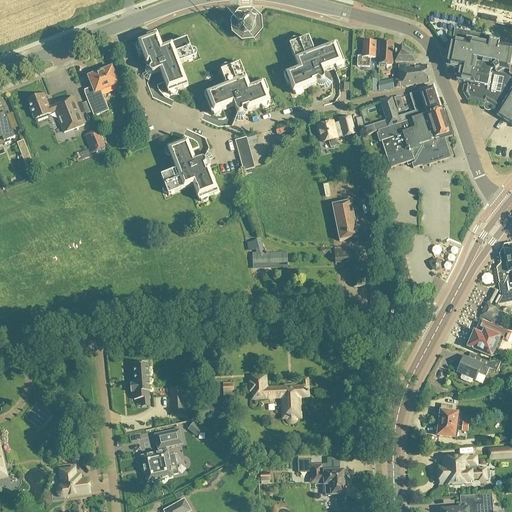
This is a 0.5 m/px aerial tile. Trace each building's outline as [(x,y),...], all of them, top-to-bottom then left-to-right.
[(242,17),(237,23),(238,31),(244,36),(252,35),(257,29),(256,21),(250,16),(246,16),(242,17)] [(493,108),(493,107),(499,110),(496,114),(511,124),(511,56),(511,55),(511,50),(498,48),(499,43),(490,41),(491,37),(475,34),(454,29),(450,50),(450,52),(447,69),(456,71),(455,75),(458,76),(457,79),(458,79),(458,81),(466,83),(464,94),(468,101),(485,104),(484,106),(488,107),(493,108)] [(195,59),(194,57),(195,57),(195,56),(196,56),(196,55),(196,54),(197,53),(196,52),(196,51),(195,51),(195,50),(194,50),(193,49),(192,49),(191,50),(191,49),(187,39),(176,43),(163,48),(157,33),(146,37),(147,39),(138,43),(139,44),(138,45),(137,46),(136,46),(136,47),(136,48),(136,50),(137,50),(137,51),(138,52),(139,52),(140,52),(142,52),(143,55),(146,64),(147,66),(146,68),(146,70),(146,72),(146,74),(143,75),(144,77),(145,79),(146,79),(147,80),(149,82),(152,74),(154,74),(155,74),(160,72),(161,75),(164,83),(168,92),(177,89),(188,85),(180,64),(192,60),(195,59)] [(309,38),(299,42),(297,40),(296,39),(295,39),(294,39),(293,40),(292,40),(291,41),(291,42),(291,43),(291,45),(290,45),(290,47),(299,70),(284,75),(288,85),(290,85),(292,91),(293,94),(304,90),(317,85),(319,86),(320,87),(322,87),(324,86),(326,90),(327,89),(328,89),(330,87),(331,86),(332,84),(325,79),(324,78),(322,72),(328,70),(334,68),(343,64),(342,61),(340,57),(335,45),(330,47),(315,53),(309,38)] [(363,42),(363,57),(358,57),(358,67),(370,67),(370,58),(376,58),(376,43),(363,42)] [(380,42),(379,59),(379,64),(379,65),(393,65),(394,43),(380,42)] [(395,63),(415,64),(415,54),(402,45),(396,55),(395,63)] [(241,64),(230,68),(229,67),(228,66),(227,66),(227,65),(225,66),(224,67),(223,67),(223,68),(222,69),(222,71),(221,72),(222,74),(227,87),(205,95),(205,97),(212,115),(223,111),(230,108),(234,106),(237,112),(237,113),(238,113),(239,114),(235,121),(237,122),(238,122),(239,122),(241,122),(244,121),(242,118),(244,117),(246,116),(247,114),(247,112),(262,107),(271,103),(269,100),(264,86),(263,84),(250,89),(244,72),(241,64)] [(395,80),(395,89),(405,87),(429,83),(427,66),(410,69),(409,65),(398,66),(399,70),(400,77),(400,80),(395,80)] [(94,90),(93,90),(84,93),(94,117),(109,111),(101,92),(118,85),(112,68),(89,77),(94,90)] [(369,80),(369,92),(379,92),(379,75),(374,75),(374,80),(369,80)] [(430,89),(409,95),(413,106),(437,98),(434,88),(430,89)] [(49,107),(44,95),(28,101),(35,120),(56,112),(64,133),(84,125),(73,98),(49,107)] [(386,121),(373,125),(376,132),(378,131),(395,126),(395,125),(426,115),(441,111),(437,98),(413,106),(415,112),(398,118),(396,111),(384,115),(386,121)] [(392,98),(380,101),(384,115),(396,111),(392,100),(392,98)] [(4,111),(0,112),(0,138),(2,138),(4,145),(10,142),(9,140),(15,138),(5,113),(5,114),(4,111)] [(379,134),(377,134),(379,143),(381,142),(382,142),(385,151),(386,156),(390,168),(405,164),(411,161),(413,169),(422,166),(421,164),(425,163),(425,165),(448,158),(442,138),(449,136),(442,115),(441,112),(426,116),(426,115),(395,125),(395,126),(378,131),(379,134)] [(322,143),(329,141),(331,148),(337,146),(336,139),(336,138),(344,137),(354,135),(351,118),(341,120),(341,123),(333,125),(333,124),(318,127),(322,143)] [(366,134),(362,118),(355,119),(358,136),(366,134)] [(99,131),(84,136),(91,155),(106,149),(99,131)] [(235,141),(237,147),(248,144),(247,138),(235,141)] [(198,199),(199,199),(199,200),(201,202),(202,203),(203,203),(204,203),(205,202),(206,202),(207,201),(207,199),(207,198),(206,196),(218,192),(212,176),(209,169),(209,168),(210,167),(210,165),(210,163),(210,161),(213,159),(212,157),(211,156),(209,154),(207,153),(204,160),(203,160),(201,161),(196,163),(193,156),(191,151),(187,141),(170,147),(168,148),(168,149),(167,151),(166,152),(166,154),(166,155),(167,156),(168,157),(170,157),(171,157),(176,170),(161,176),(164,183),(165,187),(164,188),(163,189),(163,190),(163,191),(163,192),(164,193),(164,194),(165,194),(166,195),(167,195),(169,195),(169,196),(172,194),(193,186),(197,196),(198,199)] [(237,147),(238,153),(250,150),(248,144),(237,147)] [(252,156),(250,150),(238,153),(240,159),(252,156)] [(21,155),(26,170),(33,168),(27,152),(21,155)] [(252,156),(240,159),(242,165),(253,162),(252,156)] [(255,168),(253,162),(242,165),(243,169),(243,171),(255,168)] [(359,238),(351,201),(332,205),(340,242),(359,238)] [(253,242),(256,254),(253,254),(254,270),(287,269),(287,253),(264,254),(261,240),(253,242)] [(511,244),(505,246),(500,256),(502,264),(498,269),(500,284),(501,287),(502,297),(498,306),(511,303),(511,244)] [(367,248),(335,250),(336,263),(352,261),(354,287),(369,286),(367,248)] [(437,259),(445,258),(445,251),(437,251),(437,259)] [(433,269),(436,271),(440,269),(440,265),(437,261),(431,264),(433,269)] [(139,284),(141,292),(153,289),(150,281),(139,284)] [(498,312),(496,311),(493,309),(493,308),(487,305),(484,311),(482,316),(493,322),(494,321),(503,325),(507,317),(498,312)] [(478,334),(474,332),(468,348),(470,349),(474,351),(474,350),(491,358),(492,357),(496,357),(503,341),(507,342),(510,334),(482,322),(479,329),(480,329),(478,334)] [(476,363),(464,358),(458,372),(463,374),(461,378),(461,380),(470,384),(472,383),(474,379),(476,380),(478,374),(486,377),(490,369),(497,372),(501,362),(489,362),(478,358),(476,363)] [(134,400),(140,400),(150,399),(149,392),(150,392),(148,364),(134,365),(135,384),(130,384),(131,393),(134,393),(134,400)] [(309,398),(309,387),(310,387),(310,380),(303,379),(303,387),(267,389),(266,377),(252,377),(252,383),(250,383),(250,392),(252,392),(253,400),(282,399),(282,420),(287,420),(287,421),(287,422),(288,423),(288,424),(289,424),(290,424),(290,425),(291,425),(292,425),(293,425),(294,424),(295,424),(295,423),(296,423),(296,422),(297,421),(297,419),(301,419),(300,398),(309,398)] [(223,384),(223,393),(235,393),(234,384),(223,384)] [(171,395),(172,406),(184,405),(187,405),(186,394),(183,394),(171,395)] [(221,403),(198,406),(200,419),(223,416),(221,403)] [(439,424),(456,426),(458,414),(451,413),(452,407),(442,406),(441,413),(440,414),(439,418),(440,418),(439,424)] [(189,430),(197,436),(202,430),(194,424),(189,430)] [(438,436),(455,438),(456,426),(439,424),(439,430),(437,430),(437,434),(438,435),(438,436)] [(143,457),(142,457),(142,458),(144,466),(143,466),(145,474),(146,474),(147,482),(147,483),(149,483),(148,482),(156,481),(157,483),(165,481),(164,479),(172,477),(173,477),(173,476),(171,467),(177,465),(175,455),(169,457),(168,453),(168,451),(166,452),(166,448),(182,444),(179,430),(155,436),(158,450),(159,450),(160,453),(143,457)] [(511,448),(488,450),(489,460),(511,458),(511,448)] [(476,456),(443,458),(444,466),(439,466),(440,484),(445,483),(445,484),(473,483),(472,479),(479,479),(480,481),(487,481),(486,469),(479,470),(479,466),(477,466),(476,456)] [(344,495),(343,471),(343,466),(329,467),(329,465),(322,465),(322,466),(311,467),(311,459),(298,460),(298,473),(311,473),(311,483),(324,482),(325,495),(327,495),(328,496),(331,496),(331,495),(335,495),(336,508),(344,508),(343,495),(344,495)] [(64,498),(90,494),(89,480),(81,481),(80,476),(75,477),(74,469),(60,471),(64,498)] [(260,474),(261,481),(272,481),(272,473),(260,474)] [(471,496),(472,508),(469,508),(442,511),(492,511),(491,494),(471,496)] [(189,511),(190,511),(184,501),(165,511),(189,511)]
